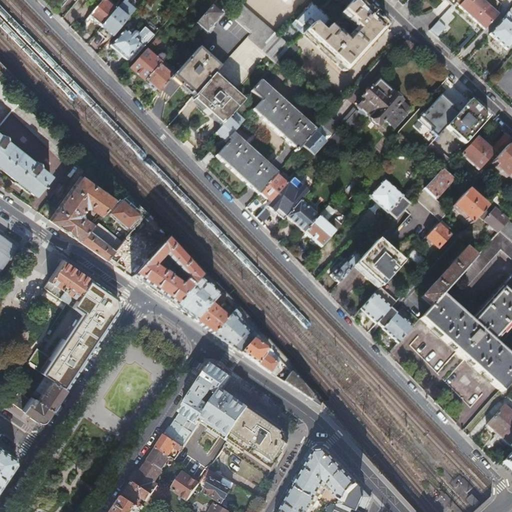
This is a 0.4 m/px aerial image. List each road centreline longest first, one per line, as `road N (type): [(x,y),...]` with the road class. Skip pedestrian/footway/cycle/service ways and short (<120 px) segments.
road 1 (residential): [(31,0),(510,500)]
road 2 (residential): [(103,511),(213,349)]
road 3 (residential): [(39,451),(141,298)]
road 4 (residential): [(511,123),(380,0)]
road 5 (residential): [(141,298),(0,201)]
road 6 (residential): [(213,349),(319,424)]
